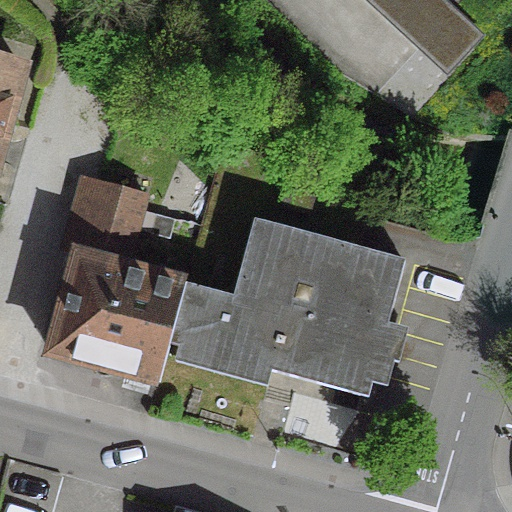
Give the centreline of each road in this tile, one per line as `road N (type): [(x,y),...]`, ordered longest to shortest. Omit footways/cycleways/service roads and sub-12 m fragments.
road 1 (secondary): [(0,425),(320,511)]
road 2 (residential): [(511,232),(432,511)]
